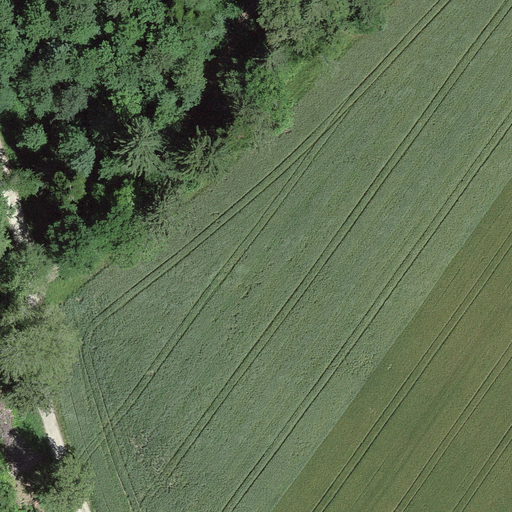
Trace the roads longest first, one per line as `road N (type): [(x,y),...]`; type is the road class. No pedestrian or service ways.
road 1 (track): [(34,312),(110,226),(253,0)]
road 2 (track): [(0,166),(88,511)]
